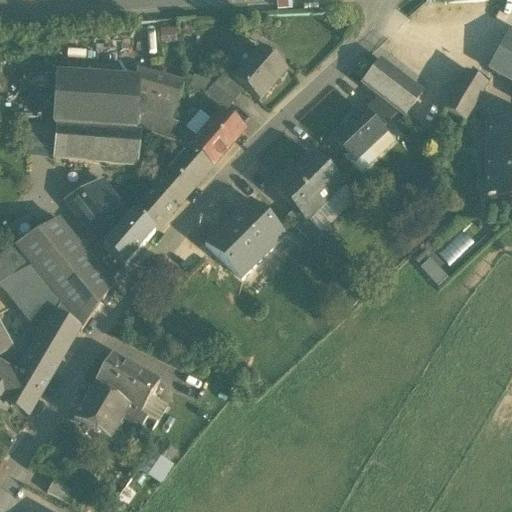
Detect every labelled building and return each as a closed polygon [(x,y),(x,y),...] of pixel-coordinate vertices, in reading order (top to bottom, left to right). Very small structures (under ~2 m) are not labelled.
[(175,31),(159,32),(160,47),(176,46),(175,31)] [(511,34),(509,33),(488,71),(511,83),(511,34)] [(242,91),(258,105),(285,74),(260,52),(233,82),(233,83),(242,91)] [(388,110),(403,121),(422,97),(380,64),(361,89),(388,110)] [(136,83),(135,98),(175,109),(181,87),(136,74),(136,83)] [(225,74),(216,88),(232,103),(242,91),(233,83),(233,82),(225,74)] [(442,113),(463,126),(486,87),(465,74),(442,113)] [(56,129),(133,134),(135,98),(136,83),(56,78),(53,128),(56,129)] [(188,90),(210,96),(216,88),(194,80),(188,90)] [(221,115),(232,103),(216,88),(210,96),(207,102),(221,115)] [(170,126),(175,109),(135,98),(133,134),(140,134),(166,143),(170,126)] [(362,114),(380,133),(391,122),(373,104),(362,114)] [(200,114),(183,132),(196,143),(212,125),(200,114)] [(332,143),(353,166),(384,136),(380,133),(362,114),(332,143)] [(173,145),(190,151),(212,169),(242,134),(221,115),(212,125),(196,143),(183,132),(179,128),(173,145)] [(166,143),(173,145),(179,128),(170,126),(166,143)] [(486,196),(511,197),(511,127),(490,126),(486,196)] [(52,162),(136,171),(140,134),(133,134),(56,129),(52,162)] [(393,147),(384,136),(353,166),(362,176),(393,147)] [(153,235),(212,169),(190,151),(186,155),(182,152),(167,170),(170,173),(133,216),(153,235)] [(294,212),(306,224),(307,224),(342,189),(310,158),(289,180),(285,176),(271,189),(294,212)] [(72,213),(102,251),(120,230),(112,224),(124,213),(101,186),(80,197),(66,205),(72,213)] [(356,204),(342,189),(307,224),(318,235),(322,238),(356,204)] [(205,247),(241,282),(269,254),(285,238),(249,203),(205,247)] [(306,224),(294,212),(286,221),(309,245),(318,235),(307,224),(306,224)] [(120,230),(129,220),(124,213),(112,224),(120,230)] [(124,270),(153,235),(133,216),(129,220),(120,230),(102,251),(124,270)] [(60,308),(55,317),(80,333),(111,290),(57,223),(14,250),(20,256),(32,272),(60,308)] [(269,254),(273,258),(281,250),(289,257),(297,250),(285,238),(269,254)] [(0,265),(20,256),(14,250),(0,258),(0,265)] [(20,256),(0,265),(0,287),(32,272),(20,256)] [(416,269),(433,288),(443,280),(426,261),(416,269)] [(32,272),(0,287),(0,292),(40,341),(46,332),(55,317),(60,308),(32,272)] [(55,317),(46,332),(71,347),(80,333),(55,317)] [(0,331),(0,356),(12,349),(0,331)] [(52,380),(71,347),(46,332),(40,341),(26,364),(52,380)] [(111,357),(92,389),(128,410),(140,417),(150,399),(159,384),(139,373),(139,372),(129,366),(129,367),(111,357)] [(52,380),(26,364),(16,381),(0,370),(0,400),(28,419),(52,380)] [(123,420),(128,410),(92,389),(73,423),(109,444),(123,420)] [(167,408),(150,399),(140,417),(156,426),(167,408)] [(123,420),(150,436),(156,426),(140,417),(128,410),(123,420)] [(159,443),(151,455),(168,467),(176,455),(159,443)] [(168,467),(151,455),(137,474),(156,487),(169,468),(168,467)] [(36,493),(60,506),(68,492),(43,479),(36,493)]
